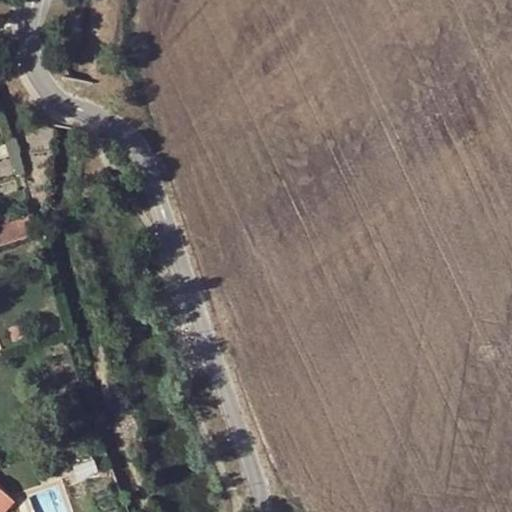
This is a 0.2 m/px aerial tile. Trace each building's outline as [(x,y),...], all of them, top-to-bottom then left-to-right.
[(5,143),(0,144),(0,156),(8,154),(5,143)] [(29,217),(9,224),(14,238),(33,231),(29,217)] [(19,324),(8,327),(12,341),(23,338),(19,324)] [(74,392),(58,398),(66,421),(83,415),(74,392)] [(93,458),(73,465),(77,477),(99,471),(93,458)] [(0,511),(2,511),(14,500),(0,487),(0,511)]
